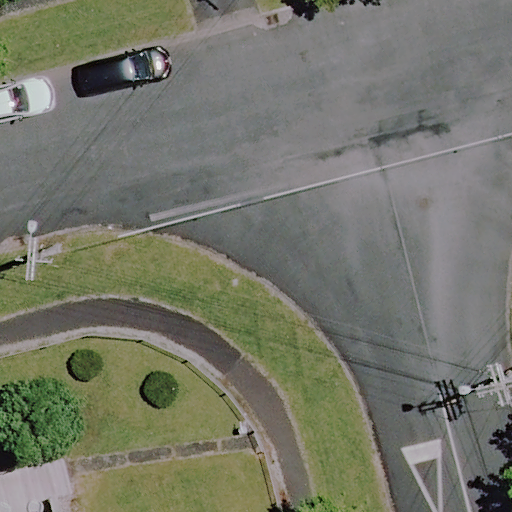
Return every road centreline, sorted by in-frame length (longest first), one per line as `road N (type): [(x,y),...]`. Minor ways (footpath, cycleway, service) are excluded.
road 1 (residential): [(357,90),(466,511)]
road 2 (residential): [(0,190),(357,90)]
road 3 (residential): [(357,90),(511,49)]
